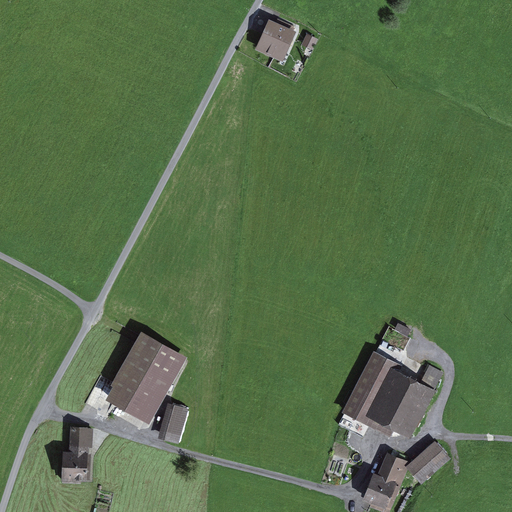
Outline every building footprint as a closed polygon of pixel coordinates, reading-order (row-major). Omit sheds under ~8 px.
[(301,29),(274,17),(261,46),(288,58),(301,29)] [(322,37),(311,31),(305,42),(316,48),(322,37)] [(146,326),(109,391),(153,416),(187,358),(191,352),(146,326)] [(410,347),(384,334),(375,352),(346,409),(398,435),(401,426),(413,432),(445,371),(426,361),(418,376),(407,370),(409,362),(404,360),(410,347)] [(192,404),(172,399),(162,434),(183,440),(192,404)] [(89,428),(75,427),(74,447),(67,447),(66,477),(88,478),(89,428)] [(437,438),(412,458),(410,465),(422,480),(453,454),(437,438)] [(379,478),(398,485),(406,463),(388,456),(379,478)] [(388,509),(398,485),(379,478),(375,476),(366,500),(388,509)]
